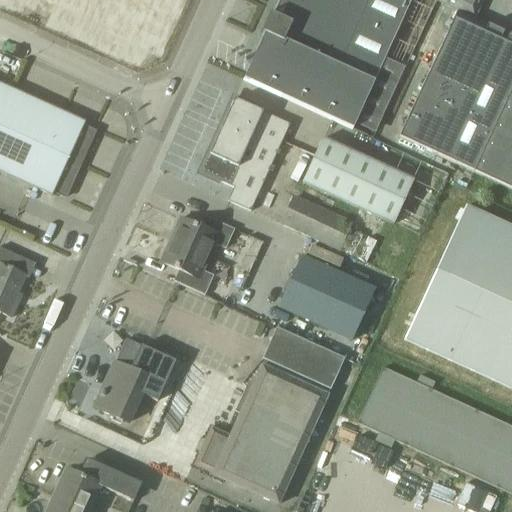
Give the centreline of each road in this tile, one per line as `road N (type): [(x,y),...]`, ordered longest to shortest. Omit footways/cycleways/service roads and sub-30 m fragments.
road 1 (residential): [(0,474),(164,108)]
road 2 (residential): [(164,108),(0,34)]
